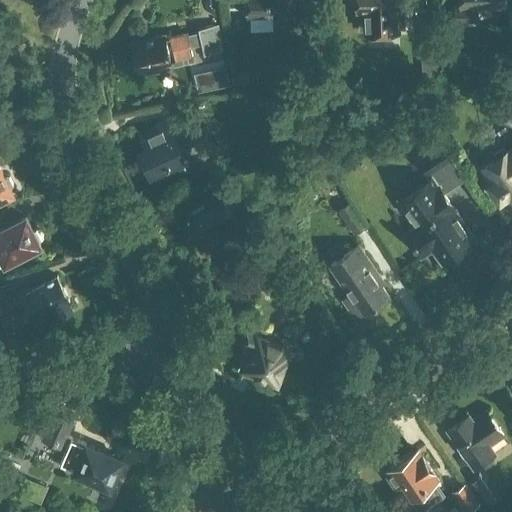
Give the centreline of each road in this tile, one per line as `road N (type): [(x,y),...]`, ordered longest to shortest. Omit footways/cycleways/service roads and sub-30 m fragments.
road 1 (residential): [(170,349),(73,141),(60,66),(78,0)]
road 2 (residential): [(211,511),(511,307)]
road 3 (residential): [(0,370),(170,349)]
road 4 (residential): [(198,511),(170,349)]
